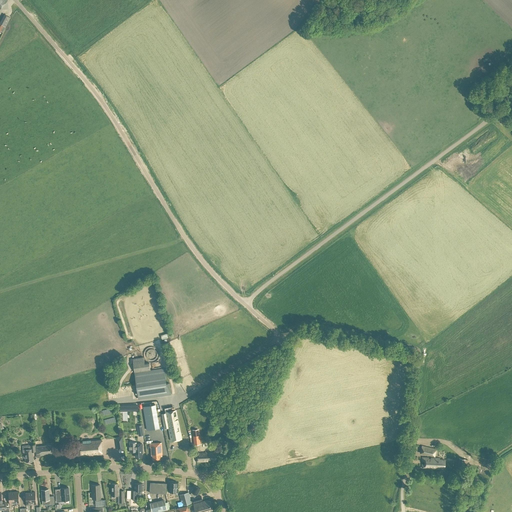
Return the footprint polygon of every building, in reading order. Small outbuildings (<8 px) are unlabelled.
[(4,14),(0,22),(0,24),(6,27),(11,18),(4,14)] [(148,355),(157,358),(159,354),(157,354),(157,352),(154,351),(154,349),(153,349),(154,347),(148,346),(146,352),(149,353),(148,355)] [(132,358),(134,373),(150,370),(149,363),(144,363),(143,357),(132,358)] [(166,384),(164,369),(134,373),(138,399),(171,394),(169,383),(166,384)] [(147,430),(159,428),(155,404),(143,406),(147,430)] [(165,413),(162,414),(164,428),(168,427),(171,441),(182,439),(176,410),(165,412),(165,413)] [(103,455),(101,439),(82,441),(82,442),(77,443),(77,444),(72,444),(73,455),(80,455),(81,457),(103,455)] [(142,444),(136,444),(136,442),(129,442),(129,451),(135,451),(135,453),(136,453),(136,457),(141,457),(141,454),(142,454),(142,444)] [(162,456),(162,443),(150,443),(150,448),(151,448),(152,455),(153,460),(161,459),(161,456),(162,456)] [(36,451),(36,447),(35,445),(22,446),(24,458),(25,457),(25,462),(33,461),(33,452),(36,451)] [(36,447),(36,451),(36,453),(40,453),(40,456),(45,455),(45,454),(53,453),(52,445),(36,447)] [(177,445),(176,453),(188,455),(189,446),(177,445)] [(427,449),(426,454),(431,455),(433,448),(422,445),(421,448),(427,449)] [(214,460),(214,453),(207,453),(196,453),(197,463),(205,462),(205,460),(214,460)] [(431,458),(431,459),(428,458),(428,457),(423,457),(423,461),(424,461),(424,464),(422,464),(422,467),(438,468),(438,467),(444,467),(445,460),(439,459),(439,458),(431,458)] [(456,467),(463,469),(465,458),(459,457),(456,467)] [(169,493),(173,494),(177,494),(178,483),(170,482),(170,486),(167,486),(167,484),(150,483),(150,493),(166,494),(166,488),(169,489),(169,493)] [(142,491),(142,483),(135,483),(135,490),(131,490),(131,498),(136,498),(136,494),(142,494),(142,491)] [(100,498),(100,485),(92,485),(92,499),(100,498)] [(190,495),(192,495),(195,497),(196,494),(197,494),(200,488),(194,485),(192,489),(191,491),(192,492),(190,495)] [(69,500),(68,487),(61,488),(61,493),(60,493),(60,492),(56,493),(57,502),(63,501),(62,500),(69,500)] [(47,489),(47,488),(45,488),(44,489),(42,490),(42,494),(42,495),(41,495),(41,497),(42,498),(42,501),(43,501),(43,504),(54,504),(53,496),(50,496),(49,493),(48,489),(47,489)] [(182,506),(191,503),(188,492),(179,495),(182,506)] [(151,508),(146,509),(146,511),(156,511),(169,509),(168,502),(165,503),(164,499),(150,503),(151,508)] [(208,501),(208,500),(193,504),(195,511),(208,511),(213,511),(210,500),(208,501)]
